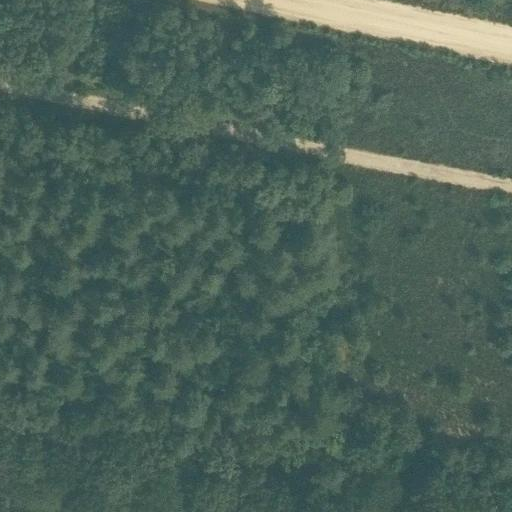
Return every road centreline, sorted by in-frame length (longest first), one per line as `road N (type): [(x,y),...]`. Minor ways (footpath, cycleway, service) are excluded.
road 1 (unclassified): [(405,511),(0,423)]
road 2 (track): [(511,42),(301,0)]
